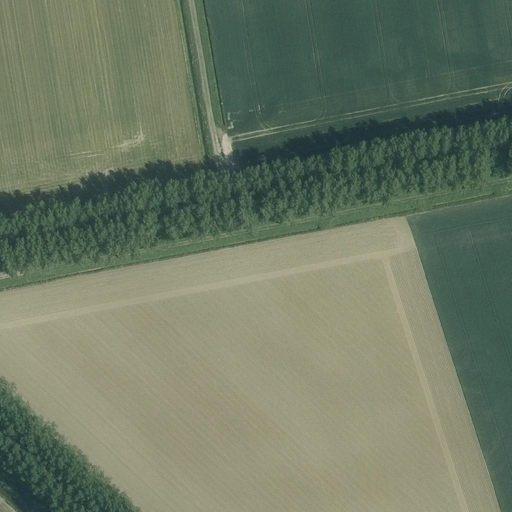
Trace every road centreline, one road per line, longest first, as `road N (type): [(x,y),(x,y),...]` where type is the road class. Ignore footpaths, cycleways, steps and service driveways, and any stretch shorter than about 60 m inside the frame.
road 1 (track): [(511,177),(0,276)]
road 2 (unclassified): [(0,229),(511,132)]
road 3 (track): [(220,188),(189,0)]
